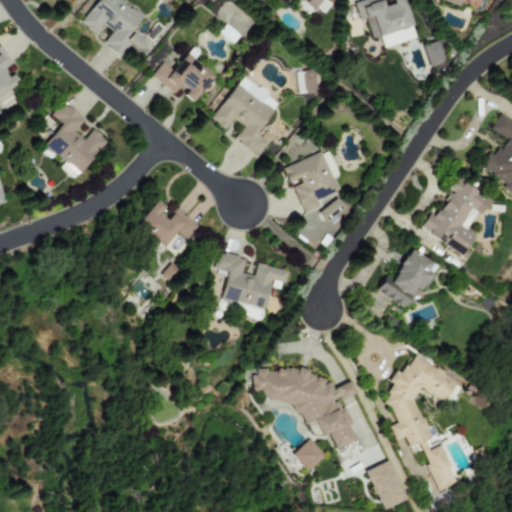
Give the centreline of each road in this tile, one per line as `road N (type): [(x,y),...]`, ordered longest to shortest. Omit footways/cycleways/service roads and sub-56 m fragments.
road 1 (residential): [(511,42),(456,81),(326,281),(320,310)]
road 2 (residential): [(8,0),(42,39),(242,204)]
road 3 (residential): [(0,236),(106,193),(160,139)]
